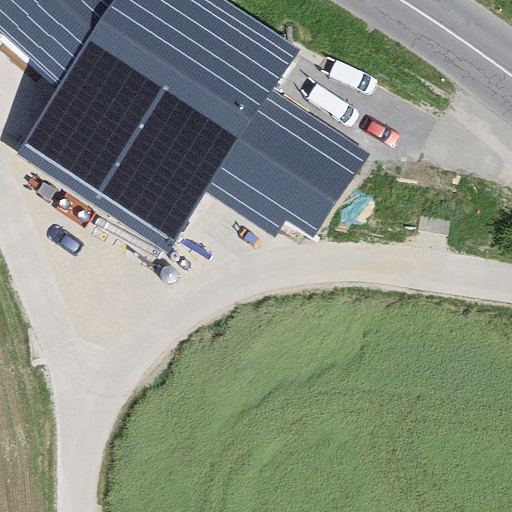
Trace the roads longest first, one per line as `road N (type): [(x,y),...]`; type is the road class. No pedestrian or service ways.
road 1 (track): [(511,284),(360,267),(203,291),(85,426)]
road 2 (track): [(0,173),(85,426),(89,511)]
road 3 (unknown): [(298,83),(399,135),(511,165)]
road 4 (tertiary): [(407,0),(511,74)]
